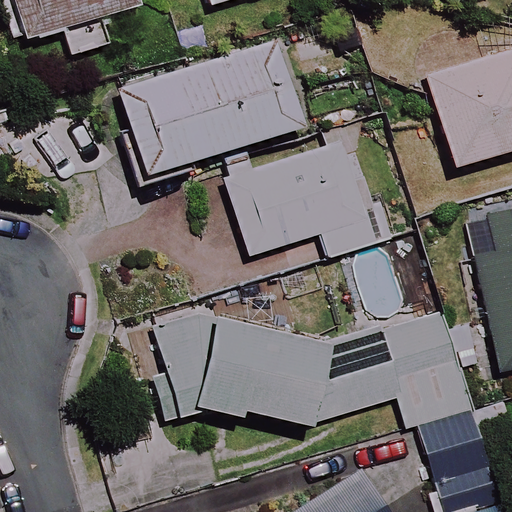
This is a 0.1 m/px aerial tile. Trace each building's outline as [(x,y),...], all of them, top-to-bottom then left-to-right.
[(0,0),(0,31),(5,48),(31,40),(57,32),(65,61),(109,47),(100,19),(134,9),(131,0),(202,0),(205,7),(227,0),(0,0)] [(296,129),(271,44),(112,91),(137,177),(296,129)] [(511,150),(511,51),(419,79),(446,170),(511,150)] [(369,246),(338,142),(218,178),(241,257),(315,235),(322,260),(369,246)] [(511,214),(466,224),(495,373),(511,369),(511,214)] [(404,304),(388,254),(353,264),(369,315),(404,304)] [(304,425),(317,341),(161,316),(146,413),(194,421),(196,409),(300,426),(304,425)] [(317,341),(304,425),(394,399),(401,425),(463,406),(439,323),(329,343),(317,341)] [(480,464),(511,455),(511,451),(500,406),(467,414),(413,428),(433,511),(468,511),(491,506),(480,464)] [(381,511),(359,474),(296,511),(381,511)]
